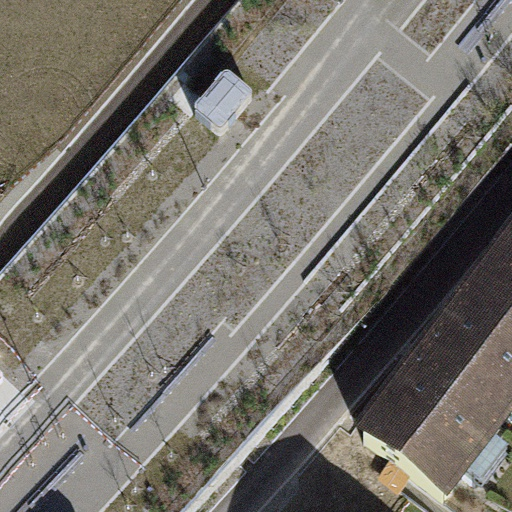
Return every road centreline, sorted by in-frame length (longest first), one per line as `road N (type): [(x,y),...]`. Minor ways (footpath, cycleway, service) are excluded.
road 1 (motorway): [(67,511),(249,309),(501,0)]
road 2 (motorway): [(364,0),(0,414)]
